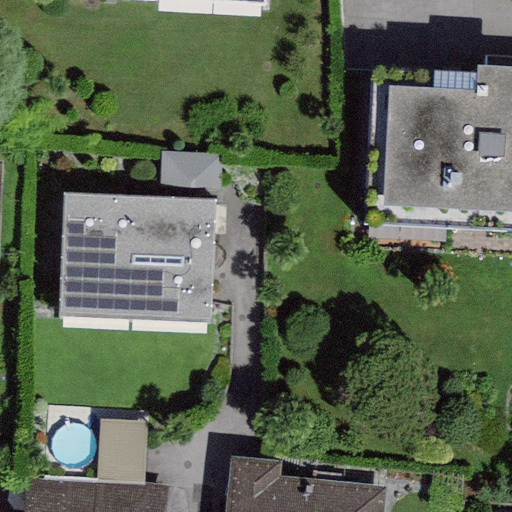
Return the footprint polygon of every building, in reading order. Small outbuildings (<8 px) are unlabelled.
[(511,89),(376,80),(366,232),(511,242),(511,89)] [(0,165),(0,267),(19,268),(21,166),(0,165)] [(214,194),(61,190),(57,314),(210,318),(214,194)] [(108,416),(108,478),(157,478),(157,416),(108,416)] [(244,466),(241,511),(396,511),(399,474),(244,466)] [(20,511),(90,511),(92,487),(23,481),(20,511)] [(160,511),(162,492),(92,487),(90,511),(160,511)]
